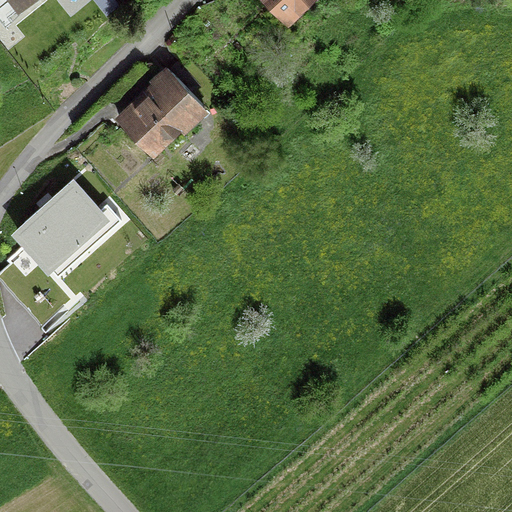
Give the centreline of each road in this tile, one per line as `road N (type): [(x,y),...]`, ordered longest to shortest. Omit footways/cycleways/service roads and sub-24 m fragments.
road 1 (residential): [(0,210),(187,0)]
road 2 (residential): [(0,363),(121,511)]
